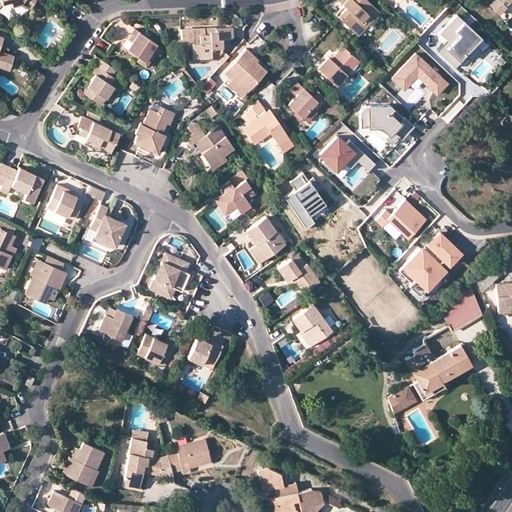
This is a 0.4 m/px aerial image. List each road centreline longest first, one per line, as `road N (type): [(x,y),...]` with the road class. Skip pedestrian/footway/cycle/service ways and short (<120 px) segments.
road 1 (residential): [(161,207),(184,218),(241,293),(294,431),(383,476),(412,511)]
road 2 (residential): [(161,207),(131,272),(86,291),(67,330),(36,402),(41,457),(14,511)]
road 3 (residential): [(134,0),(96,14),(19,137)]
road 4 (residential): [(19,137),(161,207)]
road 5 (residential): [(511,227),(467,226),(402,163)]
